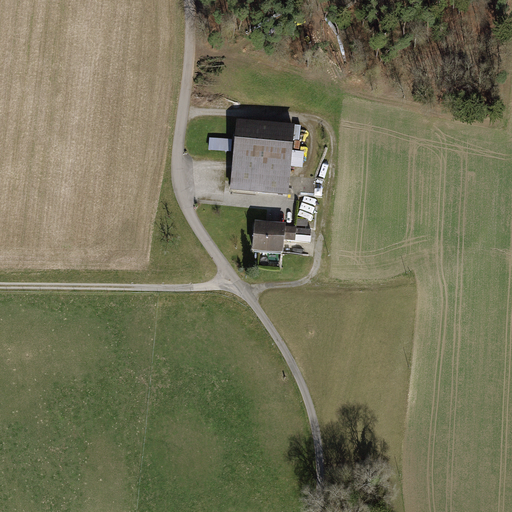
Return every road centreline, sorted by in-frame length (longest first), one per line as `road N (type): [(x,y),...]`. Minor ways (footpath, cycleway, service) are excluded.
road 1 (track): [(185,106),(312,115),(330,134),(309,282),(0,284)]
road 2 (unclassified): [(182,194),(297,371),(313,416),(319,511)]
road 3 (unclassified): [(189,0),(182,194)]
